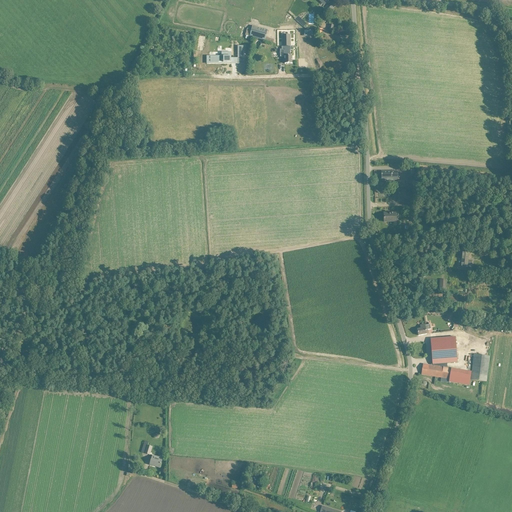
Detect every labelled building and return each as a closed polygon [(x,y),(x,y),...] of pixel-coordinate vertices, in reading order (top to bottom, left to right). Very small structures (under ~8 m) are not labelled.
[(329,0),(322,0),(326,3),(327,2),(329,4),(323,11),(327,14),(335,6),(331,3),(330,3),(328,1),(329,0)] [(268,30),(253,26),(250,36),(265,41),(268,30)] [(290,35),(282,35),(282,47),(283,47),(283,56),(284,56),(285,64),(292,63),(292,55),(290,56),(290,47),(291,47),(290,35)] [(231,58),(231,52),(221,52),(221,56),(206,56),(206,62),(231,62),(231,58)] [(381,180),(398,180),(398,171),(381,172),(381,180)] [(397,201),(411,203),(412,193),(399,192),(397,201)] [(384,222),(396,222),(396,213),(384,213),(384,222)] [(472,261),(468,260),(469,252),(462,251),(461,267),(472,268),(472,261)] [(425,324),(420,325),(421,328),(417,329),(419,336),(426,334),(426,330),(431,329),(430,324),(425,325),(425,324)] [(433,363),(433,365),(457,363),(455,337),(431,339),(433,363)] [(489,356),(474,354),(471,380),(486,382),(489,356)] [(423,364),(422,375),(449,379),(451,369),(423,364)] [(186,417),(186,422),(225,425),(226,420),(224,420),(224,415),(220,415),(220,414),(219,414),(220,409),(186,406),(185,411),(182,411),(182,417),(186,417)] [(281,420),(282,414),(227,411),(227,415),(243,416),(242,422),(248,422),(247,426),(242,425),(242,427),(278,430),(278,425),(280,425),(280,420),(281,420)] [(148,442),(145,441),(141,452),(150,455),(153,447),(147,445),(148,442)] [(176,451),(176,455),(216,458),(213,456),(213,453),(218,453),(220,451),(213,450),(214,447),(215,447),(211,445),(211,444),(202,443),(201,445),(197,443),(193,443),(192,445),(199,446),(196,453),(196,450),(192,450),(196,451),(195,454),(191,451),(191,450),(191,446),(177,445),(177,449),(182,451),(176,451)] [(153,455),(150,465),(160,468),(163,458),(153,455)]
